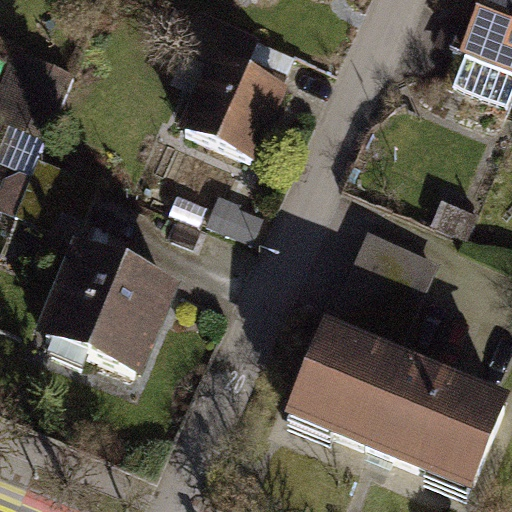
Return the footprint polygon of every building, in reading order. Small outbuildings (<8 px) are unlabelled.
[(346,0),(294,0),(338,18),(346,0)] [(511,86),(511,0),(492,0),(481,28),(470,23),(454,64),(511,86)] [(18,63),(0,108),(0,118),(55,140),(76,86),(18,63)] [(284,98),(219,69),(188,140),(253,169),(284,98)] [(98,190),(43,167),(29,197),(84,221),(98,190)] [(179,201),(174,215),(203,227),(209,213),(179,201)] [(475,219),(455,211),(443,241),(463,249),(475,219)] [(263,224),(239,215),(230,238),(254,248),(263,224)] [(373,241),(343,313),(418,344),(448,272),(373,241)] [(172,296),(84,260),(48,346),(58,350),(53,362),(84,374),(88,362),(136,382),(172,296)] [(507,414),(327,339),(292,423),(472,498),(507,414)]
